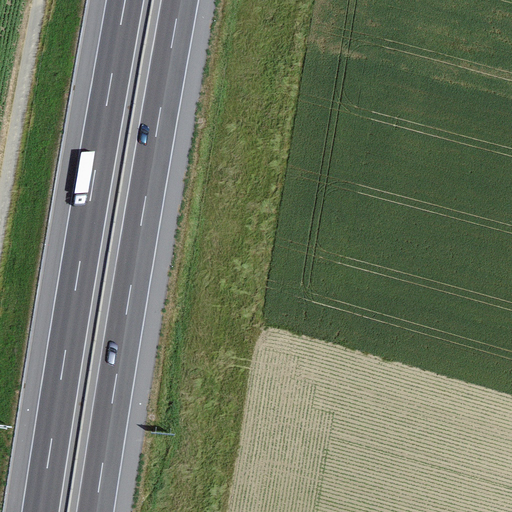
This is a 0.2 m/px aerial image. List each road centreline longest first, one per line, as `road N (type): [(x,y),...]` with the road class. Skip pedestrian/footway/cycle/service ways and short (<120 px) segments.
road 1 (motorway): [(95,511),(180,0)]
road 2 (motorway): [(125,0),(40,511)]
road 3 (track): [(40,0),(0,230)]
